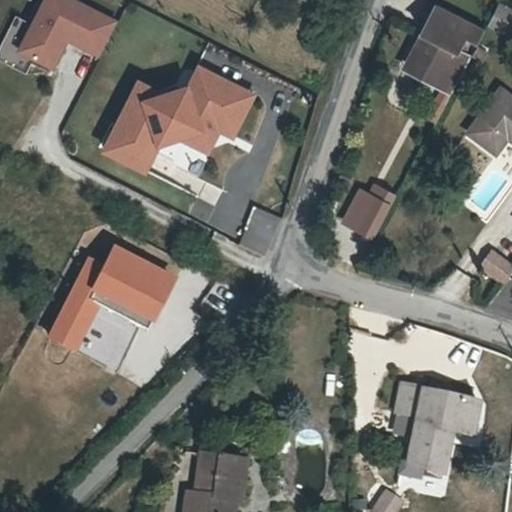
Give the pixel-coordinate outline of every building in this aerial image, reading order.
[(123,18),(84,0),(41,0),(18,50),(54,66),(65,41),(104,59),(123,18)] [(427,41),(410,74),(445,94),(467,56),(461,52),(465,45),(460,43),(464,34),(475,40),(481,31),(436,7),(420,37),(427,41)] [(511,39),(511,14),(499,8),(489,28),(511,39)] [(402,70),(410,74),(427,41),(420,37),(402,70)] [(145,174),(160,147),(182,140),(203,133),(216,141),(220,133),(234,140),(254,102),(210,78),(200,97),(189,91),(165,98),(141,85),(106,153),(145,174)] [(464,133),(490,157),(505,142),(511,148),(511,98),(502,90),(464,133)] [(203,133),(182,140),(209,154),(216,141),(203,133)] [(368,192),(361,189),(347,219),(380,234),(399,191),(374,180),(368,192)] [(254,204),(237,244),(268,257),(284,217),(254,204)] [(511,274),(511,265),(492,250),(478,268),(502,287),(511,274)] [(88,264),(49,340),(71,351),(94,307),(138,330),(148,311),(155,315),(172,283),(113,253),(103,272),(88,264)] [(146,334),(155,315),(148,311),(138,330),(146,334)] [(400,420),(415,421),(411,473),(448,477),(455,431),(468,433),(471,405),(420,399),(420,389),(402,387),(400,420)] [(223,511),(223,505),(237,505),(238,465),(192,464),(190,511),(223,511)] [(402,511),(388,502),(380,511),(402,511)]
